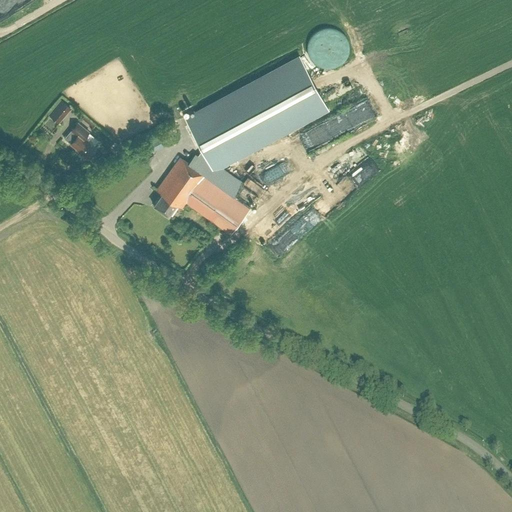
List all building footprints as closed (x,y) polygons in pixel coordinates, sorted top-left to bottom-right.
[(308,43),(307,47),(308,51),(309,55),(311,59),(314,62),(317,64),(320,66),(324,67),(328,68),(332,67),(336,66),(340,64),(343,62),(346,59),(347,55),(349,51),(349,47),(349,43),(348,40),(346,36),(344,33),(341,30),(338,28),(334,27),(330,26),(326,26),(323,27),(319,28),(316,30),(313,33),(311,36),(309,40),(308,43)] [(214,221),(230,233),(250,206),(233,194),(242,181),(223,168),(329,112),(298,55),(185,117),(202,149),(191,164),(179,156),(156,188),(161,192),(153,203),(168,214),(176,203),(181,206),(185,201),(214,221)] [(60,98),(48,113),(57,121),(69,106),(60,98)] [(80,151),(80,152),(87,157),(92,151),(90,149),(94,145),(83,136),(88,130),(77,121),(68,131),(74,136),(69,142),(80,151)] [(146,156),(172,143),(168,134),(142,147),(146,156)] [(373,160),(342,180),(348,189),(344,191),(346,195),(381,173),(373,160)]
